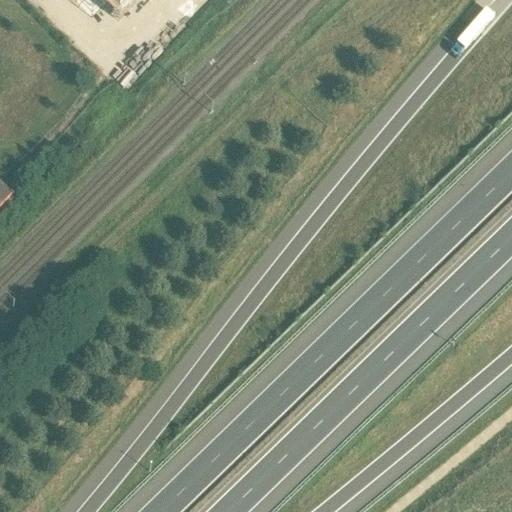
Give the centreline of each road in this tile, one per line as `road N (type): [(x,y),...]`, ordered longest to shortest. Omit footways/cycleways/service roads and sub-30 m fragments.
road 1 (motorway): [(505,0),(83,511)]
road 2 (motorway): [(511,167),(155,511)]
road 3 (motorway): [(230,511),(511,239)]
road 4 (motorway): [(322,511),(511,352)]
